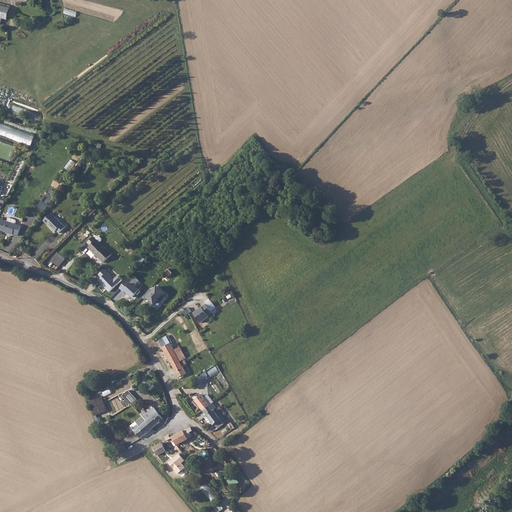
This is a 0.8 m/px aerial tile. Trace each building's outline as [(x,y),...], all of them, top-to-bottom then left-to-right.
[(0,18),(10,19),(10,8),(0,6),(0,18)] [(0,122),(0,133),(28,145),(31,139),(33,140),(34,136),(0,122)] [(71,158),(64,167),(69,171),(76,163),(71,158)] [(56,179),(52,184),(57,187),(60,182),(56,179)] [(43,210),(53,197),(48,193),(38,206),(43,210)] [(60,233),(66,227),(56,217),(53,213),(45,221),(55,232),(57,230),(60,233)] [(1,218),(0,220),(0,229),(14,234),(14,233),(19,235),(22,225),(1,218)] [(99,253),(108,260),(115,251),(107,244),(106,246),(100,241),(102,239),(97,234),(95,237),(94,236),(89,242),(92,245),(90,247),(98,254),(99,253)] [(58,253),(52,259),(59,266),(65,259),(58,253)] [(206,304),(194,312),(201,323),(210,317),(209,315),(212,312),(206,304)] [(162,342),(160,343),(181,378),(185,376),(183,374),(187,372),(180,361),(186,358),(180,347),(174,350),(172,347),(175,344),(172,341),(170,343),(165,334),(160,337),(162,342)] [(207,370),(212,378),(220,372),(215,365),(207,370)] [(197,387),(210,379),(206,372),(193,380),(197,387)] [(127,399),(132,405),(137,399),(128,390),(123,395),(125,397),(127,399)] [(195,399),(208,414),(214,409),(215,409),(211,404),(203,394),(195,399)] [(94,416),(107,411),(102,396),(89,401),(94,416)] [(220,411),(222,409),(220,405),(217,407),(215,409),(214,409),(226,423),(229,421),(225,416),(224,416),(220,411)] [(158,411),(155,406),(147,413),(145,410),(141,414),(143,416),(147,421),(150,419),(155,414),(160,421),(163,418),(158,411)] [(214,409),(208,414),(215,424),(217,423),(220,427),(226,423),(214,409)] [(147,421),(154,428),(161,422),(160,421),(155,414),(150,419),(147,421)] [(147,421),(143,416),(137,422),(139,424),(134,429),(142,437),(154,428),(147,421)] [(174,436),(178,443),(194,435),(192,432),(195,430),(194,427),(192,426),(174,436)] [(119,449),(120,452),(122,451),(128,448),(124,441),(117,445),(119,449)] [(162,443),(154,447),(157,454),(160,455),(166,451),(162,443)] [(184,460),(179,453),(168,461),(177,473),(185,467),(181,462),(184,460)] [(204,484),(199,489),(212,501),(218,496),(204,484)]
